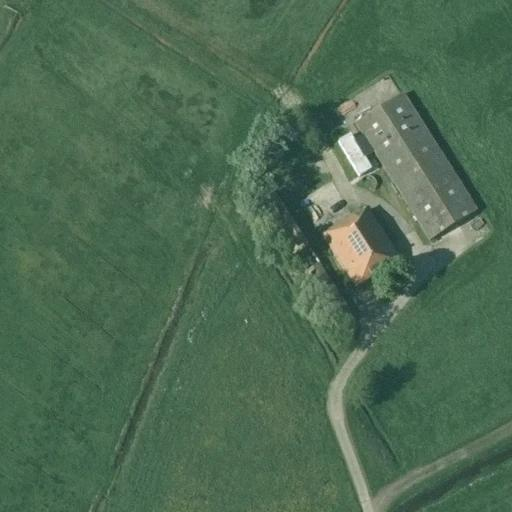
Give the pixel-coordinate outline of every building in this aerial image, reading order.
[(428,243),(474,214),(400,97),(354,126),(428,243)] [(260,234),(285,218),(271,196),(245,213),(260,234)] [(354,290),(397,263),(365,213),(353,221),(351,219),(321,238),(354,290)] [(308,251),(287,219),(269,230),(291,262),(308,251)] [(315,263),(308,253),(292,264),(337,334),(353,323),(346,313),(347,312),(326,282),(315,263)]
